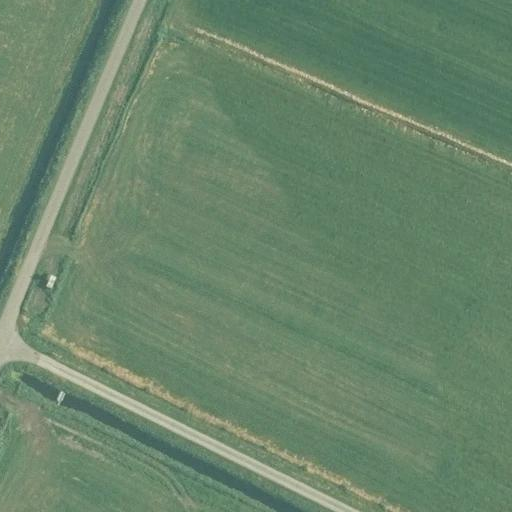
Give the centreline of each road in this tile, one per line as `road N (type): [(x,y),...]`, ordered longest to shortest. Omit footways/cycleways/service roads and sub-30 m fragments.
road 1 (unclassified): [(365,511),(0,335)]
road 2 (unclassified): [(0,324),(131,0)]
